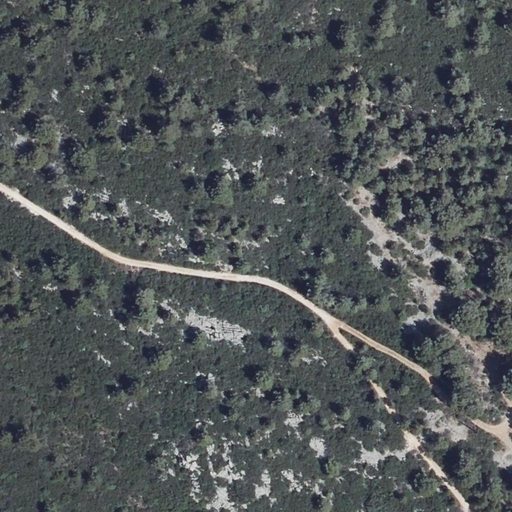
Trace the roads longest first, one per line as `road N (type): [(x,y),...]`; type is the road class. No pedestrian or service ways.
road 1 (track): [(0,186),(115,252),(173,272),(252,280),(329,313),(511,436)]
road 2 (track): [(329,313),(474,511)]
